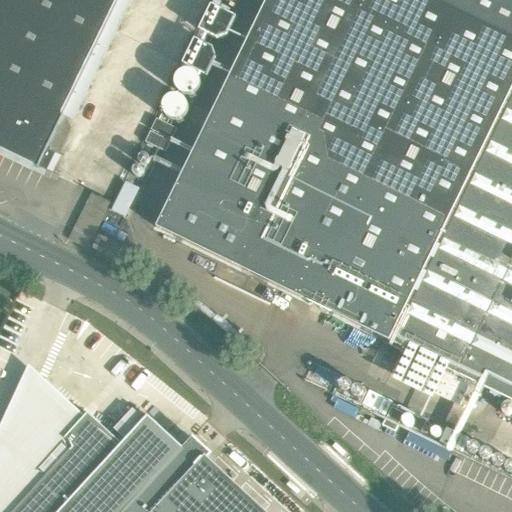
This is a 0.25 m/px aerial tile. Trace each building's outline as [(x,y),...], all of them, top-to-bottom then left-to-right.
[(0,0),(0,150),(48,174),(57,156),(46,151),(100,41),(102,36),(119,0),(0,0)] [(511,0),(267,0),(156,228),(511,402),(511,0)] [(211,7),(198,31),(216,40),(226,37),(235,19),(211,7)] [(182,66),(207,78),(216,59),(212,49),(194,41),(182,66)] [(176,130),(156,121),(151,131),(171,140),(176,130)] [(170,143),(150,133),(145,143),(165,153),(170,143)] [(30,372),(0,437),(0,511),(60,511),(122,445),(121,445),(88,414),(82,420),(30,372)] [(60,511),(264,511),(207,459),(205,457),(199,464),(183,449),(147,417),(144,421),(126,440),(121,445),(122,445),(60,511)]
